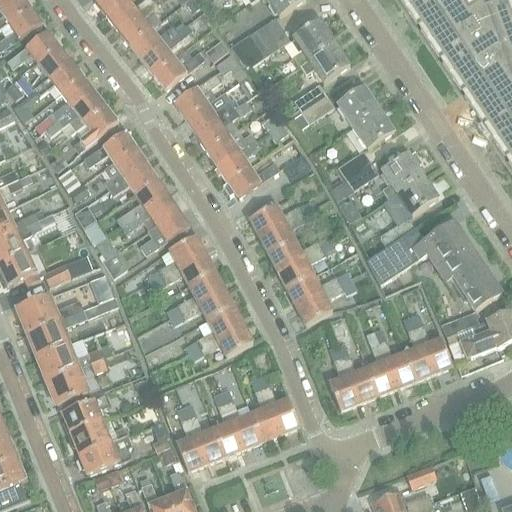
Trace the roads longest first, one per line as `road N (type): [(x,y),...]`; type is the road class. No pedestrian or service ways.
road 1 (residential): [(61,0),(142,107),(276,338),(318,442),(342,459)]
road 2 (residential): [(511,237),(353,0)]
road 3 (residential): [(342,459),(511,383)]
road 4 (residential): [(66,511),(0,354)]
